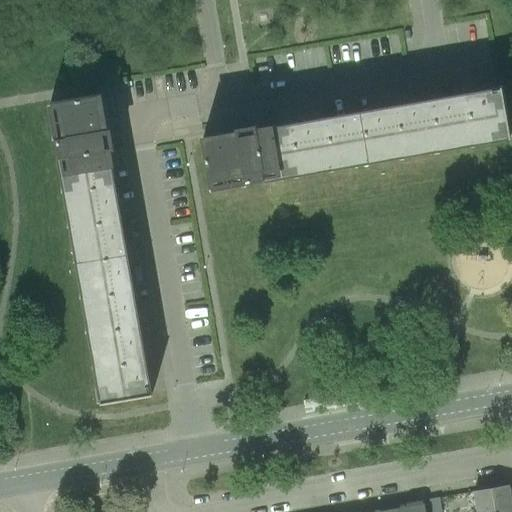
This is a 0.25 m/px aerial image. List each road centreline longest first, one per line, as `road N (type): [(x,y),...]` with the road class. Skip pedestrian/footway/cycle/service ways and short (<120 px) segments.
road 1 (residential): [(201,454),(143,144),(167,104),(212,99)]
road 2 (residential): [(201,454),(511,400)]
road 3 (residential): [(212,99),(432,63),(423,0)]
road 4 (residential): [(26,485),(201,454)]
